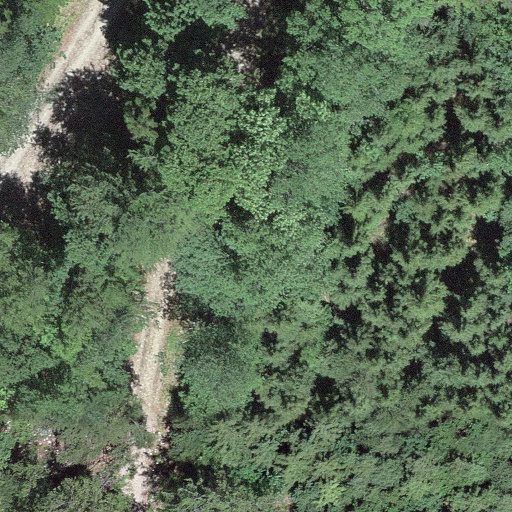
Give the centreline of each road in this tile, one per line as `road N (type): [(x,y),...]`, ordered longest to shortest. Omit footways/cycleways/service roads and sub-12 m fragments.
road 1 (track): [(253,0),(188,199),(149,365),(134,511)]
road 2 (track): [(0,163),(105,0)]
